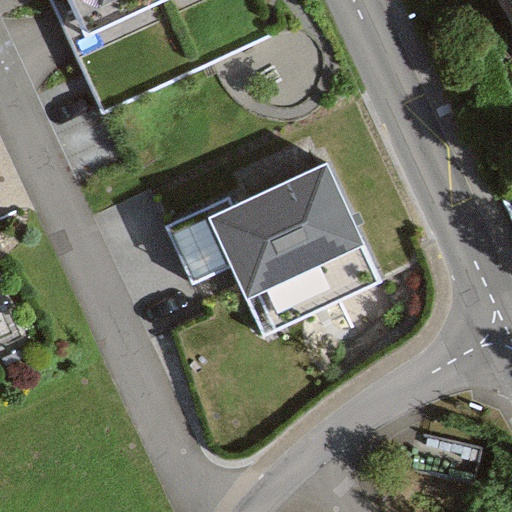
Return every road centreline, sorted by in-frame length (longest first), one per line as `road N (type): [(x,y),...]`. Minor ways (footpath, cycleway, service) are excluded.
road 1 (residential): [(207,511),(186,487),(0,80)]
road 2 (tertiary): [(504,333),(353,0)]
road 3 (residential): [(504,333),(355,410),(281,470)]
